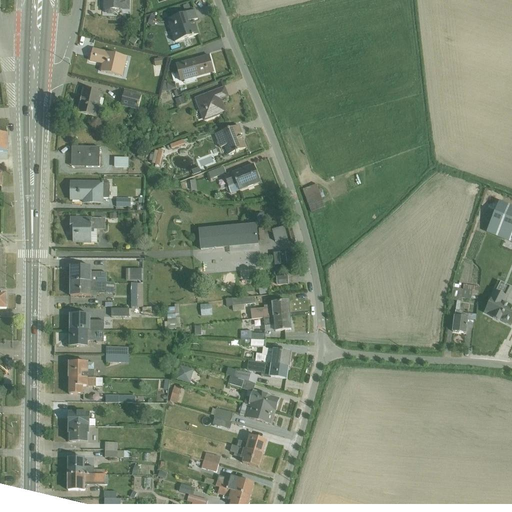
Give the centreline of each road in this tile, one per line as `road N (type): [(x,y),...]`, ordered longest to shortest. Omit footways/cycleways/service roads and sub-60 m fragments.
road 1 (primary): [(28,511),(34,60)]
road 2 (unclassified): [(215,0),(281,161),(311,263)]
road 3 (unknown): [(30,254),(182,255),(220,263),(304,240)]
road 4 (unclassified): [(322,353),(511,368)]
road 5 (unclassified): [(276,511),(322,353)]
